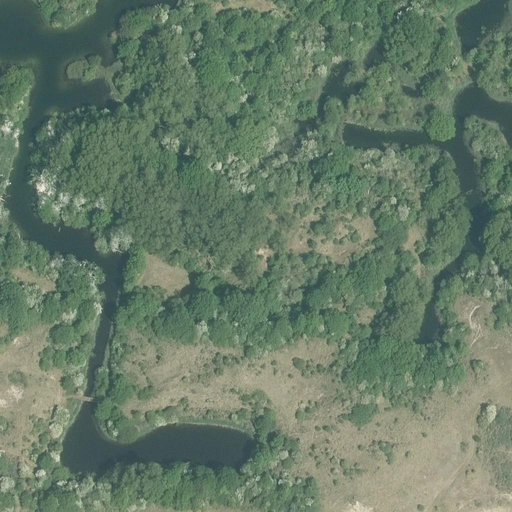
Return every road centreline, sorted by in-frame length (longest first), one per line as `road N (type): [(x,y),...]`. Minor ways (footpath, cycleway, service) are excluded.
road 1 (track): [(19,511),(58,403),(101,403),(107,395),(136,268),(139,178),(163,123)]
road 2 (track): [(306,0),(301,51),(279,77),(212,120),(187,129),(178,117),(163,123)]
road 3 (track): [(432,511),(472,455),(474,413),(511,381)]
